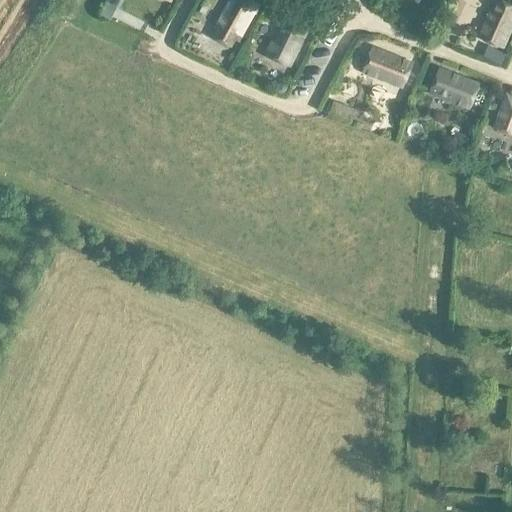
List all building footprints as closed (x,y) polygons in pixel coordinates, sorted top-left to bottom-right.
[(257,0),(233,0),(220,25),(242,38),(262,3),(257,0)] [(293,0),(276,0),(275,4),(289,10),(293,0)] [(511,6),(498,0),(496,0),(480,36),(504,47),(511,28),(511,6)] [(203,4),(199,11),(205,15),(209,7),(203,4)] [(288,16),(271,52),(294,63),(311,27),(288,16)] [(131,38),(152,45),(159,23),(138,17),(131,38)] [(374,48),(364,72),(402,88),(411,63),(374,48)] [(441,69),(431,94),(469,109),(479,84),(441,69)] [(497,120),(511,125),(511,95),(507,94),(497,120)] [(466,153),(472,137),(457,131),(451,146),(466,153)] [(477,196),(476,213),(498,214),(498,197),(477,196)] [(323,215),(316,231),(324,235),(316,254),(347,267),(355,250),(385,263),(396,236),(366,223),(368,220),(337,206),(331,219),(323,215)] [(481,248),(511,255),(511,242),(484,236),(481,248)] [(476,301),(473,311),(487,314),(490,301),(509,305),(511,293),(466,283),(463,298),(476,301)]
